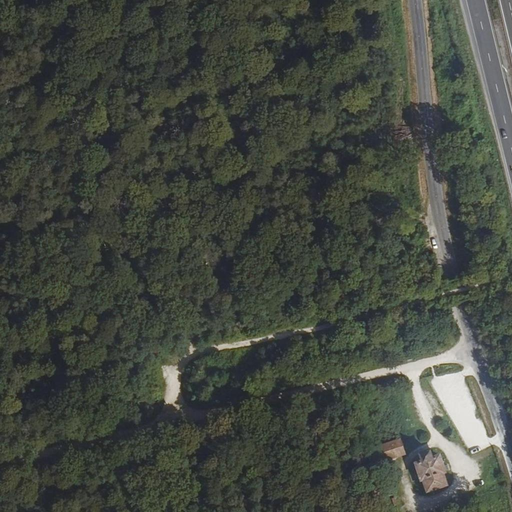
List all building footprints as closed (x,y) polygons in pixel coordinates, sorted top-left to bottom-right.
[(347,401),(349,407),(462,379),(461,374),(347,401)] [(471,422),(467,408),(457,411),(455,405),(450,406),(465,456),(491,448),(482,418),(471,422)] [(391,445),(370,451),(376,467),(408,455),(398,428),(387,432),(391,445)] [(363,454),(370,451),(391,445),(387,432),(358,442),(363,454)] [(442,456),(434,458),(432,451),(421,454),(424,461),(419,463),(423,478),(426,477),(430,490),(448,485),(444,473),(447,472),(442,456)] [(501,482),(497,470),(490,472),(494,485),(501,482)] [(371,476),(383,511),(391,511),(377,474),(371,476)]
